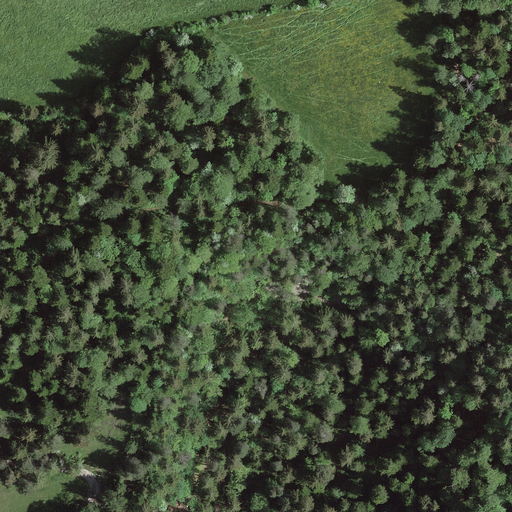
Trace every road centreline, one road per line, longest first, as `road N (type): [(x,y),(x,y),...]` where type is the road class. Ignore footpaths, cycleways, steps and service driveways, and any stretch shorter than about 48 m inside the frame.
road 1 (track): [(0,250),(52,228),(140,210),(399,208),(436,196),(511,269)]
road 2 (track): [(80,511),(93,503),(89,471),(0,461)]
